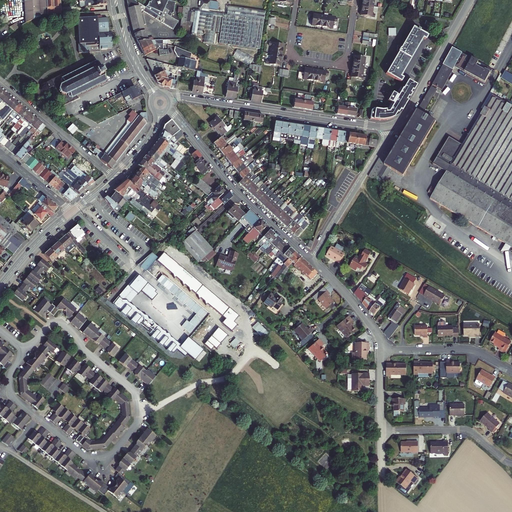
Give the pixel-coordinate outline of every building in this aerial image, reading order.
[(45,14),(66,13),(65,0),(23,0),(25,23),(28,21),(45,14)] [(133,0),(125,0),(135,38),(137,43),(152,42),(151,38),(144,39),(141,26),(142,26),(139,10),(140,10),(174,30),(176,27),(161,17),(146,8),(133,0)] [(146,8),(161,17),(168,1),(168,0),(151,0),(151,2),(149,1),(146,8)] [(219,2),(204,0),(201,0),(200,8),(217,11),(219,2)] [(174,14),(176,2),(168,1),(161,17),(176,27),(179,22),(171,17),(173,14),(174,14)] [(372,13),(373,6),(363,4),(361,15),(375,17),(375,14),(372,13)] [(181,29),(185,32),(187,22),(188,12),(189,7),(184,6),(181,29)] [(195,13),(194,23),(198,23),(199,13),(214,16),(212,31),(210,31),(210,34),(199,32),(199,29),(197,29),(197,34),(205,35),(204,42),(218,44),(222,17),(223,17),(220,43),(260,49),(266,11),(228,6),(227,14),(200,11),(200,12),(195,12),(195,13)] [(187,22),(194,23),(195,13),(195,12),(190,12),(188,12),(187,22)] [(199,13),(198,23),(197,29),(199,29),(199,32),(210,34),(210,31),(212,31),(214,16),(199,13)] [(322,27),(324,16),(310,14),(309,17),(312,18),(311,25),(322,27)] [(337,18),(324,16),(322,27),(332,28),(333,21),(336,21),(337,18)] [(108,33),(107,18),(81,19),(81,18),(77,19),(79,44),(78,44),(79,53),(99,52),(99,50),(110,49),(112,48),(111,33),(108,33)] [(399,76),(422,39),(426,41),(428,37),(414,28),(402,47),(399,52),(386,73),(400,82),(402,78),(399,76)] [(153,45),(163,46),(162,41),(152,42),(137,43),(142,51),(153,45)] [(270,54),(280,56),(282,45),(269,42),(268,46),(271,46),(270,54)] [(142,51),(145,57),(159,49),(158,48),(163,48),(163,46),(153,45),(142,51)] [(181,58),(179,67),(182,68),(195,71),(197,61),(191,60),(192,56),(175,49),(175,51),(176,54),(176,55),(177,57),(178,57),(178,58),(181,58)] [(233,57),(250,65),(254,57),(237,49),(233,57)] [(434,83),(433,86),(443,91),(456,68),(485,85),(493,71),(453,49),(434,83)] [(269,61),(266,61),(265,64),(278,66),(280,56),(270,54),(269,61)] [(352,66),(363,68),(364,61),(367,61),(368,58),(354,56),(352,66)] [(179,67),(146,59),(155,77),(166,71),(171,73),(176,75),(178,76),(179,67)] [(66,73),(48,81),(51,87),(53,86),(55,90),(56,89),(64,105),(78,98),(77,96),(107,81),(97,61),(67,75),(66,73)] [(252,70),(260,75),(261,67),(253,66),(252,70)] [(352,66),(351,77),(365,80),(365,77),(362,76),(363,68),(352,66)] [(316,70),(301,68),(301,71),(304,72),(303,80),(314,81),(316,70)] [(276,76),(287,78),(288,71),(277,69),(276,76)] [(316,70),(314,81),(323,82),(325,75),(328,75),(328,72),(316,70)] [(178,76),(176,75),(175,81),(168,80),(167,77),(168,77),(171,73),(166,71),(155,77),(158,83),(159,84),(159,85),(161,87),(162,86),(164,88),(175,89),(178,76)] [(197,93),(201,72),(197,71),(196,82),(194,81),(192,92),(197,93)] [(511,74),(506,72),(503,77),(502,80),(511,85),(511,74)] [(503,77),(502,76),(481,110),(483,111),(492,96),(502,80),(503,77)] [(225,97),(231,98),(234,82),(228,81),(225,97)] [(415,86),(407,81),(402,89),(401,89),(387,112),(389,113),(391,114),(393,115),(395,115),(397,115),(400,112),(415,86)] [(123,95),(127,103),(140,97),(134,86),(115,95),(117,99),(122,97),(123,95)] [(417,112),(375,182),(381,185),(391,170),(403,178),(436,123),(423,115),(438,91),(432,87),(417,112)] [(395,119),(397,115),(395,115),(393,115),(391,114),(389,113),(387,112),(401,89),(399,88),(394,96),(389,104),(385,111),(387,122),(390,122),(392,121),(393,120),(395,119)] [(12,97),(8,94),(0,103),(0,106),(2,109),(12,97)] [(394,96),(390,94),(385,102),(389,104),(394,96)] [(129,107),(144,100),(142,95),(140,97),(127,103),(129,107)] [(295,99),(293,108),(303,109),(305,96),(302,96),(301,101),(295,99)] [(307,97),(305,96),(303,109),(311,110),(313,102),(306,101),(307,97)] [(511,107),(509,105),(503,102),(492,96),(483,111),(462,146),(450,139),(434,165),(446,172),(429,200),(511,248),(511,107)] [(12,97),(2,109),(0,111),(0,118),(16,101),(12,97)] [(8,113),(10,115),(19,104),(16,101),(0,118),(2,120),(8,113)] [(346,116),(348,103),(345,103),(345,107),(338,106),(337,114),(346,116)] [(355,104),(348,103),(346,116),(355,118),(357,109),(354,109),(355,104)] [(11,121),(23,107),(19,104),(10,115),(4,121),(8,124),(11,121)] [(11,121),(15,124),(27,110),(23,107),(11,121)] [(21,125),(31,113),(27,110),(15,124),(13,127),(17,130),(21,125)] [(387,122),(385,111),(382,112),(374,110),(372,112),(370,121),(380,123),(383,123),(387,122)] [(130,126),(124,133),(133,140),(147,123),(146,113),(140,113),(138,116),(131,111),(128,115),(129,117),(127,120),(129,121),(128,122),(131,124),(130,126)] [(25,128),(29,124),(35,117),(31,113),(21,125),(23,126),(18,132),(20,134),(25,128)] [(250,122),(249,126),(252,127),(254,115),(245,113),(243,121),(250,122)] [(262,124),(263,116),(254,115),(252,127),(254,127),(255,123),(262,124)] [(29,131),(39,120),(35,117),(29,124),(25,128),(20,134),(23,136),(28,130),(29,131)] [(227,132),(232,128),(230,126),(227,128),(225,126),(217,118),(213,121),(213,122),(224,134),(226,132),(227,132)] [(33,130),(35,132),(43,123),(39,120),(29,131),(28,132),(30,134),(33,130)] [(165,126),(164,133),(177,143),(183,135),(172,121),(165,126)] [(213,121),(209,125),(220,137),(224,134),(213,122),(213,121)] [(275,122),(274,131),(272,138),(272,141),(279,143),(280,139),(280,137),(283,123),(275,122)] [(33,135),(36,137),(46,126),(43,123),(35,132),(33,135)] [(127,123),(103,153),(107,156),(124,133),(130,126),(127,123)] [(290,125),(283,123),(280,137),(280,139),(287,140),(290,125)] [(99,126),(98,124),(84,131),(86,132),(99,126)] [(295,137),(297,126),(290,125),(287,139),(287,140),(294,141),(295,137)] [(297,126),(295,137),(294,141),(302,143),(303,138),(304,127),(297,126)] [(309,143),(311,128),(304,127),(303,138),(302,143),(301,145),(308,146),(308,145),(309,143)] [(308,145),(315,146),(316,140),(318,129),(311,128),(309,143),(308,145)] [(323,141),(325,130),(318,129),(316,140),(323,141)] [(323,141),(330,142),(332,132),(325,130),(323,141)] [(330,142),(329,148),(336,150),(336,147),(339,133),(332,132),(330,142)] [(107,156),(115,163),(133,140),(124,133),(107,156)] [(176,152),(173,157),(172,157),(175,160),(179,163),(184,157),(182,156),(186,151),(177,143),(164,133),(160,139),(176,152)] [(351,135),(339,133),(336,147),(339,148),(340,144),(348,145),(351,135)] [(51,135),(46,140),(50,143),(55,138),(51,135)] [(348,149),(355,150),(356,146),(358,136),(351,135),(348,145),(348,149)] [(220,153),(231,144),(235,140),(236,140),(232,136),(227,140),(216,149),(220,153)] [(356,146),(376,149),(378,141),(366,139),(367,137),(358,136),(356,146)] [(222,140),(220,138),(214,143),(212,144),(216,149),(227,140),(225,138),(222,140)] [(392,138),(367,177),(373,182),(379,173),(398,142),(392,138)] [(173,157),(176,152),(160,139),(150,151),(159,158),(165,150),(173,157)] [(231,144),(220,153),(223,158),(238,145),(239,145),(235,140),(231,144)] [(3,147),(6,150),(11,145),(7,141),(3,147)] [(28,141),(22,147),(26,150),(31,144),(28,141)] [(65,146),(61,142),(60,143),(56,148),(69,159),(76,151),(67,144),(65,146)] [(11,145),(6,150),(11,153),(15,148),(11,145)] [(242,149),(238,145),(223,158),(227,162),(242,149)] [(15,147),(15,148),(11,153),(15,157),(20,151),(15,147)] [(26,150),(22,147),(20,151),(15,157),(18,159),(21,162),(29,154),(27,153),(28,152),(26,150)] [(115,163),(107,156),(103,153),(99,149),(96,152),(98,154),(102,157),(100,160),(111,169),(115,163)] [(245,154),(242,149),(227,162),(230,167),(245,154)] [(150,151),(146,156),(155,163),(166,172),(170,167),(159,158),(150,151)] [(195,163),(201,157),(197,152),(192,155),(196,161),(195,162),(195,163)] [(246,153),(245,154),(230,167),(234,171),(250,158),(246,153)] [(25,165),(32,157),(29,154),(21,162),(25,165)] [(155,163),(146,156),(142,161),(162,177),(163,178),(165,175),(163,174),(164,173),(156,166),(155,167),(153,166),(155,163)] [(29,168),(32,171),(39,163),(32,157),(25,165),(29,168)] [(199,171),(207,164),(201,157),(195,163),(193,164),(199,171)] [(253,162),(250,158),(234,171),(238,175),(249,166),(253,162)] [(170,167),(174,170),(179,164),(179,163),(175,160),(170,167)] [(138,166),(141,168),(153,178),(159,183),(163,178),(162,177),(142,161),(138,166)] [(45,168),(39,163),(32,171),(36,174),(38,176),(45,168)] [(182,167),(179,164),(174,170),(177,173),(182,167)] [(201,174),(209,167),(207,164),(199,171),(201,174)] [(78,178),(89,186),(94,182),(75,166),(73,169),(75,171),(75,172),(80,176),(78,178)] [(251,170),(249,166),(238,175),(242,180),(248,174),(251,170)] [(42,179),(45,181),(51,174),(45,168),(38,176),(42,179)] [(137,172),(152,184),(156,187),(160,183),(159,183),(141,168),(137,172)] [(156,187),(152,184),(137,172),(134,177),(157,195),(159,193),(155,189),(156,187)] [(89,186),(78,178),(73,173),(72,174),(71,173),(70,175),(71,176),(69,178),(84,190),(89,186)] [(0,174),(0,185),(7,188),(9,178),(3,176),(2,176),(1,175),(0,174)] [(51,174),(45,181),(47,183),(48,184),(55,177),(53,175),(51,174)] [(248,174),(242,180),(238,184),(242,187),(249,180),(251,177),(248,174)] [(84,190),(69,178),(68,180),(63,175),(60,178),(79,194),(84,190)] [(134,177),(134,176),(129,183),(141,193),(144,189),(156,197),(158,195),(157,195),(134,177)] [(242,187),(245,190),(255,180),(256,179),(253,176),(251,177),(249,180),(242,187)] [(50,185),(51,187),(58,179),(55,177),(48,184),(50,185)] [(24,188),(28,183),(22,179),(19,183),(24,188)] [(58,179),(51,187),(53,188),(55,189),(61,182),(58,179)] [(245,190),(249,193),(255,186),(258,183),(260,182),(256,179),(255,180),(245,190)] [(214,192),(201,182),(198,180),(194,185),(208,197),(214,192)] [(150,214),(158,205),(141,193),(129,183),(126,181),(113,191),(115,193),(126,201),(129,203),(131,205),(139,211),(141,209),(142,208),(150,214)] [(61,195),(68,188),(61,182),(55,189),(58,192),(61,195)] [(258,183),(255,186),(249,193),(252,196),(258,189),(261,187),(263,185),(260,182),(258,183)] [(8,196),(10,198),(15,193),(14,192),(16,190),(17,190),(21,185),(18,183),(9,195),(8,196)] [(263,185),(261,187),(258,189),(252,196),(255,200),(262,193),(265,190),(266,188),(263,185)] [(186,187),(182,192),(188,197),(192,192),(186,187)] [(77,196),(68,188),(61,195),(69,202),(77,196)] [(220,197),(225,193),(220,188),(213,194),(215,196),(208,202),(210,204),(211,205),(220,197)] [(255,200),(259,203),(265,196),(268,193),(270,191),(266,188),(265,190),(262,193),(255,200)] [(268,193),(265,196),(259,203),(262,206),(269,199),(272,196),(273,195),(270,191),(268,193)] [(0,196),(0,203),(8,196),(9,195),(6,193),(4,192),(0,196)] [(222,204),(223,206),(232,197),(227,192),(221,197),(220,197),(211,205),(211,206),(213,208),(218,204),(219,205),(222,204)] [(126,201),(115,193),(110,199),(106,197),(103,199),(113,211),(116,213),(126,201)] [(38,201),(39,202),(53,213),(58,208),(42,195),(38,201)] [(272,196),(269,199),(262,206),(265,209),(275,199),(276,198),(273,195),(272,196)] [(269,213),(278,202),(280,201),(276,198),(275,199),(265,209),(269,213)] [(280,201),(278,202),(269,213),(272,216),(282,205),(283,204),(280,201)] [(47,214),(51,217),(54,214),(53,213),(39,202),(32,210),(34,213),(34,214),(41,220),(47,214)] [(283,204),(282,205),(272,216),(276,219),(285,209),(287,207),(283,204)] [(244,215),(233,206),(227,212),(237,222),(238,222),(241,218),(244,215)] [(287,207),(285,209),(276,219),(279,222),(285,215),(288,212),(290,210),(287,207)] [(288,212),(285,215),(279,222),(282,225),(289,218),(292,215),(293,213),(290,210),(288,212)] [(245,222),(246,222),(253,215),(248,211),(244,215),(241,218),(245,222)] [(202,212),(192,223),(196,227),(206,216),(202,212)] [(31,232),(38,224),(31,217),(26,213),(19,221),(31,232)] [(129,213),(124,219),(129,224),(134,217),(129,213)] [(292,215),(289,218),(282,225),(286,228),(292,222),(295,218),(297,216),(294,213),(293,213),(292,215)] [(0,243),(6,248),(13,255),(22,245),(11,236),(16,230),(0,215),(0,243)] [(247,224),(254,217),(253,215),(246,222),(247,224)] [(295,218),(292,222),(286,228),(289,232),(299,221),(300,219),(301,218),(298,215),(297,216),(295,218)] [(242,226),(245,228),(249,225),(256,218),(254,217),(247,224),(246,222),(242,226)] [(252,231),(260,222),(256,218),(249,225),(248,227),(252,231)] [(300,219),(299,221),(289,232),(293,235),(301,226),(302,225),(304,223),(300,219)] [(260,222),(252,231),(248,234),(242,241),(247,245),(250,242),(251,244),(259,236),(262,238),(269,230),(260,222)] [(301,226),(293,235),(296,239),(308,226),(304,223),(302,225),(301,226)] [(16,224),(14,226),(19,232),(22,229),(16,224)] [(84,235),(76,226),(68,232),(78,244),(81,240),(80,238),(84,235)] [(259,242),(263,246),(273,234),(269,230),(262,238),(259,242)] [(78,244),(68,232),(65,235),(65,236),(75,247),(82,254),(85,251),(78,244)] [(196,262),(199,265),(199,264),(212,250),(193,234),(189,238),(179,247),(196,262)] [(263,246),(267,249),(277,238),(273,234),(263,246)] [(67,254),(75,247),(65,236),(57,243),(64,250),(67,254)] [(277,238),(267,249),(271,253),(281,241),(277,238)] [(281,241),(271,253),(268,257),(275,263),(275,262),(277,260),(274,258),(275,257),(285,245),(281,241)] [(57,243),(50,250),(56,257),(64,250),(57,243)] [(285,245),(275,257),(274,258),(277,260),(275,262),(282,268),(284,267),(283,265),(294,253),(285,245)] [(344,255),(331,247),(325,257),(339,264),(344,255)] [(57,258),(56,257),(50,250),(44,255),(52,263),(57,258)] [(370,253),(365,250),(359,260),(354,258),(349,268),(355,272),(357,269),(360,271),(362,269),(365,270),(367,265),(365,264),(370,253)] [(165,251),(157,259),(160,263),(166,256),(168,254),(165,251)] [(230,252),(229,256),(227,259),(219,256),(215,266),(220,268),(220,269),(224,270),(225,270),(232,272),(238,255),(230,252)] [(136,266),(143,273),(157,259),(151,253),(136,266)] [(249,253),(246,256),(255,263),(257,261),(249,253)] [(279,272),(275,279),(279,282),(288,269),(287,268),(291,264),(309,280),(316,273),(294,253),(283,265),(284,267),(282,268),(279,272)] [(158,265),(166,272),(174,263),(166,256),(160,263),(158,265)] [(40,276),(45,270),(47,272),(52,267),(43,259),(38,265),(39,265),(34,271),(33,270),(24,282),(25,282),(20,288),(19,288),(14,294),(24,301),(29,295),(26,293),(31,287),(33,289),(42,278),(40,276)] [(258,262),(253,267),(258,273),(263,267),(258,262)] [(174,263),(166,272),(182,287),(184,286),(190,279),(174,263)] [(274,280),(275,279),(279,272),(276,270),(271,277),(274,280)] [(137,274),(118,297),(122,300),(127,300),(127,301),(131,304),(138,294),(130,288),(137,280),(137,279),(140,276),(137,274)] [(377,286),(380,282),(369,274),(366,278),(377,286)] [(405,280),(399,290),(409,295),(414,285),(416,280),(407,275),(404,280),(405,280)] [(157,290),(140,276),(137,279),(137,280),(130,288),(138,294),(138,293),(140,290),(152,300),(158,294),(155,292),(157,290)] [(184,286),(194,295),(197,298),(200,296),(196,292),(201,287),(191,278),(190,279),(184,286)] [(184,286),(182,287),(192,297),(194,295),(184,286)] [(329,295),(326,292),(323,288),(312,298),(315,302),(317,299),(326,310),(333,304),(327,297),(329,295)] [(353,295),(362,306),(370,295),(372,293),(367,289),(365,292),(359,288),(353,295)] [(446,297),(430,288),(425,297),(440,307),(446,297)] [(273,298),(274,297),(270,294),(263,303),(271,309),(272,307),(277,311),(282,305),(280,304),(282,301),(278,297),(275,300),(273,298)] [(378,303),(370,295),(362,306),(369,314),(378,303)] [(196,345),(187,338),(181,346),(179,344),(175,340),(172,338),(170,337),(169,333),(166,333),(165,331),(162,330),(159,327),(156,325),(151,319),(148,319),(147,315),(143,314),(139,311),(136,309),(133,305),(132,305),(131,304),(127,301),(127,300),(122,300),(118,297),(112,304),(120,311),(119,312),(125,317),(126,316),(131,320),(130,321),(135,325),(136,324),(151,337),(150,338),(154,341),(155,340),(159,343),(158,344),(161,347),(162,346),(167,349),(166,351),(169,354),(170,352),(173,354),(176,350),(184,357),(186,355),(193,360),(202,350),(196,345)] [(151,304),(169,320),(175,313),(157,297),(151,304)] [(382,298),(378,303),(369,314),(374,318),(386,302),(382,298)] [(63,310),(67,313),(68,317),(73,321),(72,323),(80,329),(87,321),(79,314),(78,315),(75,313),(78,309),(65,299),(57,308),(45,299),(36,310),(43,316),(48,310),(55,316),(59,310),(63,310)] [(393,322),(405,309),(400,305),(389,319),(393,322)] [(211,309),(208,313),(217,321),(221,316),(211,309)] [(386,343),(387,343),(388,342),(401,326),(398,324),(407,311),(405,309),(393,322),(384,334),(385,339),(386,343)] [(208,313),(202,321),(211,328),(217,321),(208,313)] [(353,323),(348,317),(336,327),(347,339),(355,332),(350,326),(353,323)] [(187,338),(196,345),(211,328),(202,321),(187,338)] [(84,333),(97,343),(98,342),(104,347),(110,352),(109,353),(114,357),(120,350),(99,332),(100,331),(92,324),(84,333)] [(302,341),(309,335),(312,332),(309,329),(306,331),(301,325),(294,331),(302,341)] [(454,340),(459,339),(459,330),(453,330),(453,329),(447,329),(447,325),(440,325),(439,326),(439,337),(448,337),(448,338),(454,338),(454,340)] [(480,326),(464,327),(465,337),(470,337),(472,337),(472,339),(480,338),(480,326)] [(428,328),(416,328),(416,338),(424,338),(424,339),(428,339),(428,328)] [(309,335),(302,341),(305,345),(313,339),(309,335)] [(511,345),(496,336),(491,345),(500,350),(499,352),(499,353),(505,356),(511,345)] [(37,371),(42,364),(47,358),(46,356),(51,350),(54,353),(58,347),(49,340),(39,352),(38,350),(27,363),(29,364),(20,376),(22,396),(38,409),(46,400),(40,395),(38,398),(29,390),(28,380),(36,370),(37,371)] [(323,347),(318,341),(308,350),(320,363),(327,356),(320,349),(323,347)] [(0,353),(1,355),(0,356),(0,362),(5,366),(4,367),(8,369),(12,364),(9,361),(14,355),(3,346),(5,344),(2,342),(0,342),(0,353)] [(367,344),(357,344),(355,344),(355,360),(366,360),(366,351),(369,351),(369,344),(367,344)] [(72,357),(63,351),(57,361),(66,366),(72,357)] [(126,355),(120,362),(124,366),(125,365),(131,370),(137,375),(136,376),(149,386),(157,378),(148,371),(147,372),(126,355)] [(102,441),(97,442),(92,442),(85,437),(91,430),(58,403),(52,410),(56,412),(56,414),(55,414),(50,419),(57,424),(61,420),(61,418),(62,418),(65,421),(69,423),(69,425),(68,425),(64,430),(70,435),(74,430),(74,429),(76,429),(82,434),(82,436),(81,436),(77,441),(88,450),(108,448),(117,437),(119,438),(126,429),(125,427),(131,420),(129,400),(115,388),(115,389),(109,384),(98,374),(97,375),(92,370),(86,365),(84,368),(81,365),(82,364),(76,360),(68,369),(74,373),(76,372),(85,379),(87,376),(92,381),(90,384),(102,393),(104,390),(110,395),(108,398),(113,403),(115,400),(122,406),(123,416),(102,441)] [(169,361),(167,362),(168,363),(184,374),(175,366),(169,361)] [(450,361),(446,361),(446,362),(440,362),(440,375),(446,375),(446,373),(460,373),(460,363),(450,363),(450,361)] [(419,362),(414,362),(414,375),(419,375),(419,374),(429,374),(434,374),(433,372),(433,365),(433,364),(419,364),(419,362)] [(406,364),(386,364),(386,377),(392,377),(392,375),(407,375),(406,364)] [(491,376),(481,370),(476,379),(476,380),(474,383),(475,384),(479,387),(481,386),(482,383),(489,387),(495,377),(492,375),(491,376)] [(46,388),(52,380),(54,377),(49,373),(40,383),(46,388)] [(370,375),(353,375),(353,376),(353,392),(363,393),(363,386),(370,386),(370,375)] [(0,415),(10,423),(10,422),(14,425),(14,424),(22,430),(31,418),(24,412),(18,418),(12,413),(12,411),(13,412),(17,407),(10,401),(7,406),(7,408),(5,407),(0,403),(0,381),(1,380),(0,378),(0,415)] [(511,398),(511,386),(508,384),(508,385),(503,382),(499,389),(504,392),(503,394),(511,398)] [(70,388),(68,387),(64,384),(60,389),(66,393),(70,388)] [(420,417),(420,418),(434,418),(434,417),(440,417),(440,405),(430,405),(430,408),(420,408),(420,398),(416,399),(416,417),(420,417)] [(406,400),(393,400),(393,405),(394,405),(394,412),(395,412),(395,417),(400,416),(400,412),(405,412),(405,405),(406,405),(406,400)] [(450,404),(450,416),(458,416),(465,416),(465,404),(450,404)] [(445,405),(440,405),(440,417),(434,417),(434,418),(434,419),(445,419),(445,405)] [(498,424),(486,414),(479,422),(488,430),(487,431),(490,433),(498,424)] [(63,444),(56,439),(52,443),(52,445),(51,445),(44,440),(44,438),(46,438),(50,433),(43,428),(39,433),(39,434),(38,434),(35,432),(29,439),(55,460),(60,453),(57,450),(57,449),(59,449),(63,444)] [(89,477),(73,464),(70,462),(70,460),(72,459),(75,455),(69,450),(65,454),(65,456),(64,456),(60,453),(55,460),(54,460),(68,471),(67,472),(76,480),(78,478),(97,494),(100,490),(106,495),(108,492),(118,499),(128,486),(123,482),(125,479),(123,476),(149,445),(150,445),(157,437),(148,430),(138,443),(139,444),(129,455),(128,454),(120,464),(121,465),(117,471),(119,473),(117,477),(119,479),(117,481),(118,485),(114,489),(110,489),(102,482),(98,482),(94,479),(94,476),(92,474),(89,477)] [(9,434),(2,442),(8,447),(14,438),(9,434)] [(408,443),(401,443),(401,452),(418,453),(418,442),(408,442),(408,443)] [(443,443),(431,443),(431,454),(444,454),(444,456),(448,456),(448,442),(443,442),(443,443)] [(29,450),(23,446),(21,448),(18,452),(25,455),(27,453),(29,450)] [(419,478),(408,469),(402,476),(401,475),(397,481),(406,488),(411,481),(414,484),(419,478)]
